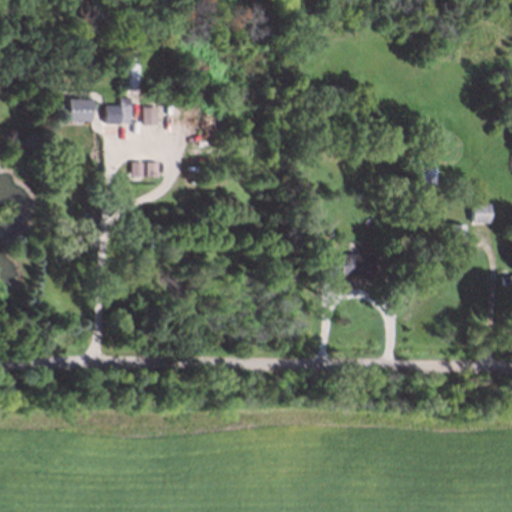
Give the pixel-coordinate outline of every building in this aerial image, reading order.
[(118,105),(102,105),(102,123),(129,123),(128,97),(117,97),(118,105)] [(89,99),(65,99),(65,120),(88,121),(89,99)] [(155,107),(140,107),(141,125),(156,124),(155,107)] [(130,175),(141,176),(141,162),(130,162),(130,175)] [(157,176),(157,162),(144,162),(145,177),(157,176)] [(434,183),(433,167),(417,168),(418,184),(434,183)] [(488,223),(488,206),(470,206),(469,222),(488,223)] [(463,225),(448,225),(448,245),(463,245),(463,225)] [(321,278),(370,277),(369,254),(320,255),(321,278)] [(498,294),(511,294),(511,276),(498,277),(498,294)]
